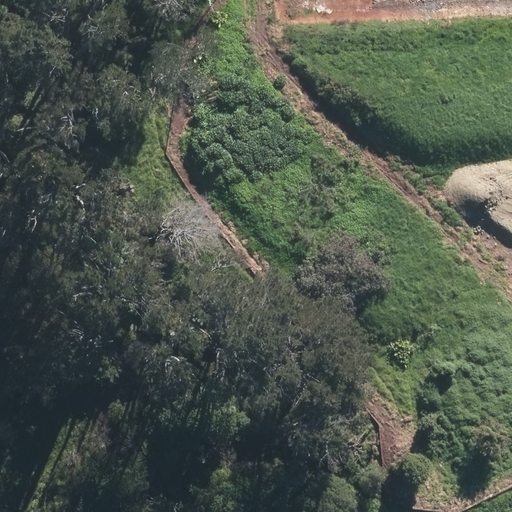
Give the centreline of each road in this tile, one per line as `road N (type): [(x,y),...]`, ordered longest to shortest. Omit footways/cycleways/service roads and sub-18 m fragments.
road 1 (motorway): [(221,511),(157,0)]
road 2 (motorway): [(269,0),(329,511)]
